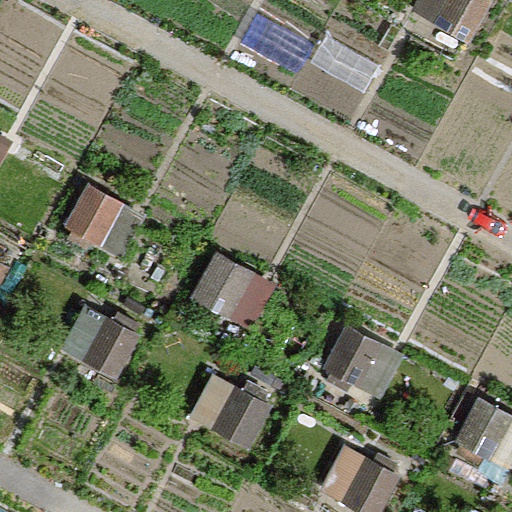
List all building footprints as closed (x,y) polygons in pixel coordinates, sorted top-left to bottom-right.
[(426,0),(423,6),(484,35),(500,0),(426,0)] [(0,158),(13,125),(0,119),(0,158)] [(74,225),(111,243),(134,194),(97,176),(74,225)] [(224,244),(202,295),(264,321),(286,270),(224,244)] [(0,302),(23,258),(0,245),(0,302)] [(132,373),(156,325),(97,296),(73,345),(132,373)] [(332,361),(392,391),(415,344),(355,314),(332,361)] [(264,439),(284,390),(223,366),(203,415),(264,439)] [(459,449),(511,474),(511,473),(511,399),(489,388),(459,449)] [(355,436),(332,483),(388,511),(389,511),(413,465),(355,436)]
